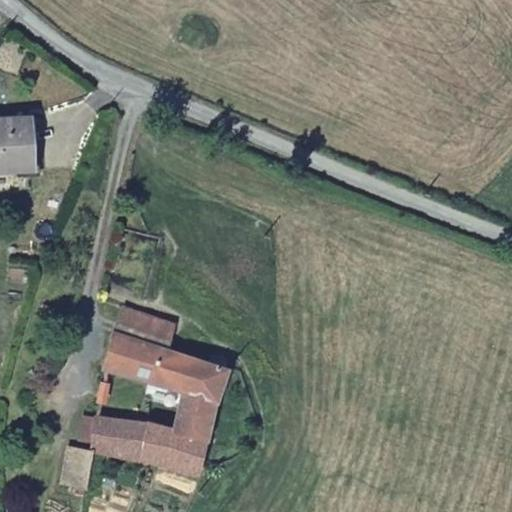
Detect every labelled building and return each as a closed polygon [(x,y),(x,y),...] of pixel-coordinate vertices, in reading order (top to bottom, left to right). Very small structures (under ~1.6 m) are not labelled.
[(0,171),(33,170),(30,118),(0,120),(0,171)] [(152,428),(145,463),(201,476),(216,401),(226,373),(221,355),(209,364),(169,351),(177,325),(124,308),(113,335),(104,372),(179,389),(175,406),(187,409),(181,434),(152,428)] [(95,433),(96,418),(84,416),(81,430),(95,433)] [(95,451),(145,463),(152,428),(96,418),(95,433),(95,451)] [(87,489),(95,451),(72,446),(63,484),(87,489)]
